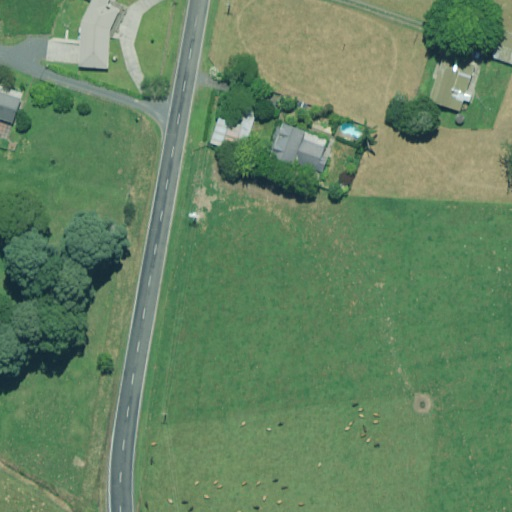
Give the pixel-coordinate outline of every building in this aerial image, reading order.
[(90,17),(87,17),(83,66),(111,69),(115,26),(125,10),(111,2),(106,8),(91,6),(90,17)] [(0,28),(8,13),(0,8),(0,28)] [(511,30),(504,29),(496,57),(505,60),(502,71),(511,73),(511,30)] [(461,71),(443,65),(432,101),(463,111),(473,78),(460,74),(461,71)] [(27,98),(0,89),(0,117),(19,123),(27,98)] [(221,111),(215,131),(217,132),(214,141),(247,152),(257,123),(221,111)] [(270,155),(299,165),(301,159),(325,168),(332,149),(306,139),(309,131),(282,121),(270,155)] [(358,132),(341,127),(338,138),(354,143),(358,132)] [(342,173),(331,169),(327,180),(338,184),(342,173)]
